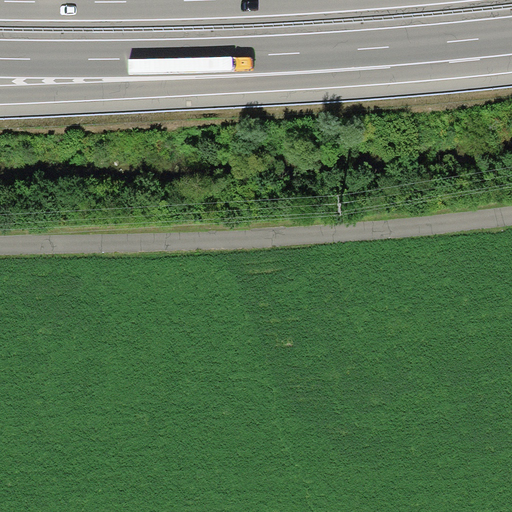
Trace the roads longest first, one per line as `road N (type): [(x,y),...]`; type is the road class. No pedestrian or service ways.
road 1 (track): [(0,243),(371,231),(511,214)]
road 2 (motorway): [(0,93),(209,82),(389,47)]
road 3 (motorway): [(0,58),(389,47)]
road 4 (motorway): [(132,0),(0,0)]
road 5 (motorway): [(389,47),(511,34)]
